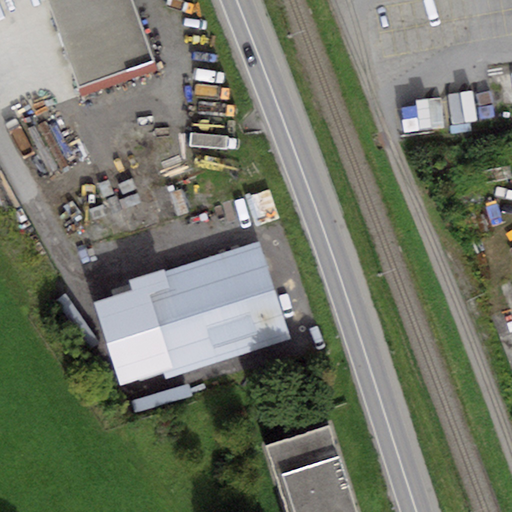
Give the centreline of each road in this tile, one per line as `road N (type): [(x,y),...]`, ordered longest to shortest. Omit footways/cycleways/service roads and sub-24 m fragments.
road 1 (primary): [(239,0),(416,511)]
road 2 (residential): [(511,461),(340,11)]
